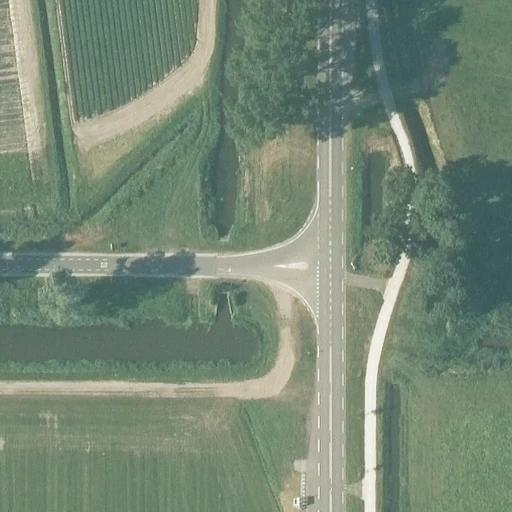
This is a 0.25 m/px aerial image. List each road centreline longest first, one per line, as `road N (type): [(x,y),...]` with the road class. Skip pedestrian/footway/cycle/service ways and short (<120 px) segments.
road 1 (unclassified): [(0,265),(274,266)]
road 2 (secondary): [(329,252),(330,0)]
road 3 (secondary): [(330,511),(329,280)]
